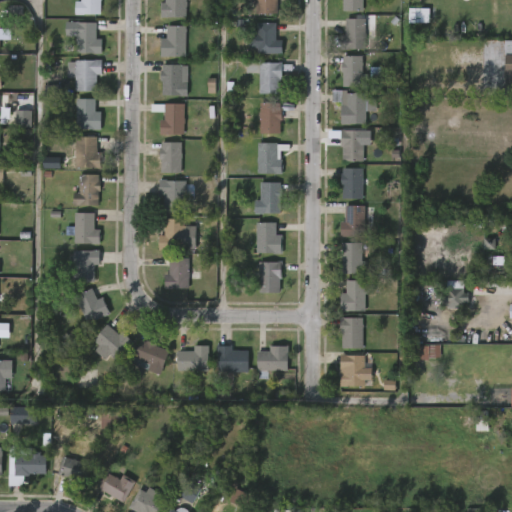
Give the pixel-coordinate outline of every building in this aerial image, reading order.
[(102,0),(102,14),(76,13),(77,1),(83,1),(83,0),(102,0)] [(187,0),(187,18),(161,18),(160,3),(165,3),(165,0),(187,0)] [(279,0),(279,14),(257,14),(257,0),(279,0)] [(363,0),(363,11),(343,11),(343,0),(363,0)] [(429,24),(429,9),(409,8),(408,23),(429,24)] [(365,50),(341,50),(342,35),(346,35),(346,19),(366,19),(365,50)] [(98,29),(98,39),(104,39),(103,55),(78,54),(79,37),(67,36),(68,22),(98,22),(98,29)] [(278,30),(278,39),(285,39),(284,54),(259,53),(259,22),(278,23),(278,30)] [(188,26),(187,57),(162,56),(163,38),(169,38),(169,26),(188,26)] [(0,39),(11,40),(11,31),(0,30),(0,39)] [(511,40),(511,73),(510,73),(510,77),(502,77),(503,54),(502,54),(502,40),(511,40)] [(362,57),(362,75),(367,75),(366,87),(343,87),(343,73),(341,73),(341,62),(343,62),(343,56),(362,57)] [(263,58),(263,63),(284,62),(284,64),(295,64),(295,70),(284,70),(282,94),(261,94),(261,73),(248,72),(248,58),(263,58)] [(99,74),(98,91),(77,91),(77,60),(103,60),(103,74),(99,74)] [(182,65),(188,66),(187,97),(162,96),(161,71),(162,71),(162,65),(182,65)] [(347,91),(347,94),(366,94),(366,125),(341,125),(342,103),(332,103),(332,91),(347,91)] [(97,105),(97,111),(103,111),(102,130),(78,129),(78,98),(97,99),(97,105)] [(282,107),(284,108),(282,133),(262,133),(262,102),(282,103),(282,107)] [(166,133),(162,133),(162,120),(167,120),(167,103),(186,104),(185,134),(166,133)] [(16,127),(32,127),(31,110),(15,110),(16,127)] [(349,130),(371,131),(371,144),(364,144),(364,163),(342,162),(343,147),(341,147),(341,130),(349,130)] [(99,147),(99,152),(103,152),(102,168),(77,167),(78,136),(99,137),(99,147)] [(182,143),(181,174),(161,174),(161,160),(159,160),(160,148),(161,148),(161,143),(182,143)] [(279,143),(291,144),(291,151),(279,150),(279,159),(284,159),(283,174),(259,174),(259,143),(279,143)] [(363,169),(363,200),(343,200),(343,186),(341,186),(341,175),(343,175),(343,169),(363,169)] [(102,182),(102,190),(101,190),(100,204),(75,204),(75,191),(81,191),(81,175),(101,175),(101,182),(102,182)] [(168,181),(186,182),(186,213),(164,212),(164,195),(159,195),(159,180),(168,181)] [(282,183),(282,188),(284,188),(284,199),(282,199),(282,213),(257,213),(257,200),(262,200),(263,182),(282,183)] [(365,206),(365,208),(372,209),(372,215),(365,215),(365,237),(341,237),(341,223),(345,223),(346,206),(365,206)] [(96,220),(96,229),(102,229),(102,243),(76,243),(76,235),(68,235),(68,226),(77,226),(77,212),(96,212),(96,220)] [(185,220),(185,227),(196,227),(196,251),(159,250),(159,236),(164,236),(165,220),(185,220)] [(278,229),(278,235),(284,235),(284,254),(258,253),(259,222),(278,223),(278,229)] [(362,244),(362,262),(368,262),(368,275),(343,275),(342,243),(362,244)] [(97,281),(75,281),(76,249),(102,250),(101,265),(97,265),(97,281)] [(189,259),(189,272),(200,272),(200,280),(189,279),(189,290),(165,289),(165,275),(169,275),(169,258),(189,259)] [(284,270),(282,293),(261,292),(261,272),(260,272),(261,263),(284,261),(284,270)] [(423,282),(421,317),(405,316),(407,279),(423,280),(423,282)] [(366,282),(365,310),(340,310),(340,292),(346,292),(347,281),(366,282)] [(98,296),(99,299),(104,296),(112,312),(90,323),(76,296),(93,287),(98,296)] [(464,287),(464,292),(470,292),(469,302),(465,302),(465,309),(448,309),(449,302),(444,302),(444,291),(446,291),(447,287),(464,287)] [(364,317),(363,348),(342,347),(342,334),(341,334),(341,316),(364,317)] [(118,333),(120,335),(123,331),(133,341),(118,360),(94,341),(107,324),(118,333)] [(431,344),(404,343),(404,328),(432,329),(431,344)] [(144,339),(148,341),(149,339),(171,351),(161,374),(134,362),(136,357),(134,357),(142,339),(144,339)] [(429,360),(413,359),(413,345),(441,344),(440,357),(429,358),(429,360)] [(208,345),(208,371),(177,370),(177,350),(193,351),(194,345),(208,345)] [(249,350),(248,372),(217,371),(218,345),(232,345),(231,349),(249,350)] [(263,371),(260,371),(260,351),(272,352),(272,345),(291,346),(290,371),(263,371)] [(347,387),(343,387),(343,372),(347,372),(348,355),(367,356),(367,387),(347,387)] [(0,391),(5,392),(5,379),(12,379),(12,361),(0,360),(0,391)] [(12,422),(10,422),(11,406),(37,406),(37,423),(12,422)] [(124,428),(101,428),(101,411),(124,411),(124,428)] [(20,446),(33,447),(33,451),(41,451),(41,455),(48,455),(47,473),(31,473),(30,481),(25,480),(25,485),(9,485),(10,446),(20,446)] [(92,465),(87,483),(57,474),(62,456),(92,465)] [(107,472),(119,479),(122,474),(136,482),(123,503),(97,487),(107,472)] [(200,487),(186,480),(179,497),(193,503),(200,487)] [(149,486),(168,498),(160,511),(136,511),(128,507),(140,489),(145,492),(149,486)] [(247,493),(233,490),(230,503),(243,506),(247,493)]
